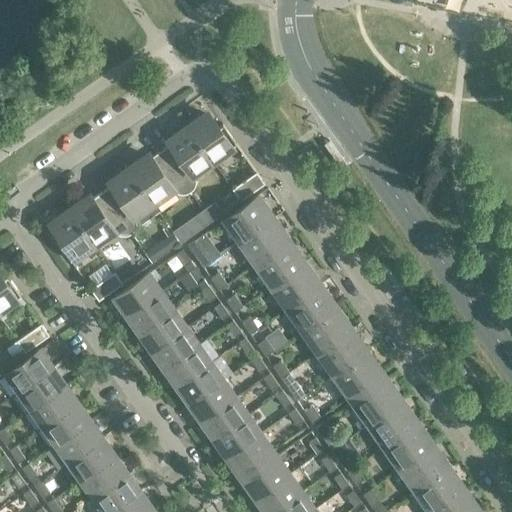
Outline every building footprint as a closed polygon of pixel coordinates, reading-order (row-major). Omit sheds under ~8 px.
[(200,116),(187,125),(212,161),(236,144),(222,124),(221,124),(222,125),(218,128),(209,115),(202,120),(200,116)] [(212,161),(187,125),(174,134),(177,138),(160,150),(191,193),(190,192),(193,189),(195,187),(196,183),(196,180),(195,177),(193,174),(212,161)] [(191,193),(160,150),(144,162),(141,158),(128,167),(153,202),(172,189),(174,192),(177,194),(180,194),(183,195),(187,194),(189,192),(190,193),(191,193)] [(153,202),(128,167),(115,175),(118,179),(101,191),(132,234),(131,233),(134,230),(136,228),(137,225),(137,221),(136,218),(134,215),(153,202)] [(264,183),(256,172),(232,189),(240,200),(264,183)] [(132,234),(101,191),(85,203),(82,199),(69,208),(94,244),(113,230),(115,233),(118,235),(121,236),(124,236),(128,235),(130,233),(131,235),(132,234)] [(273,218),(257,195),(224,218),(240,241),(273,218)] [(94,244),(69,208),(56,217),(59,221),(52,226),(61,238),(58,241),(57,240),(56,241),(70,261),(94,244)] [(289,240),(273,218),(240,241),(256,263),(289,240)] [(173,231),(181,242),(192,234),(185,223),(173,231)] [(162,238),(150,247),(156,257),(169,248),(162,238)] [(205,251),(196,238),(187,245),(196,258),(205,251)] [(304,262),(289,240),(256,263),(272,285),(304,262)] [(191,261),(182,248),(174,254),(183,267),(191,261)] [(320,284),(304,262),(272,285),(287,307),(320,284)] [(204,279),(195,266),(187,272),(196,285),(204,279)] [(218,270),(209,277),(218,290),(227,283),(218,270)] [(90,289),(98,300),(122,283),(114,272),(90,289)] [(160,291),(147,273),(114,296),(127,314),(160,291)] [(0,310),(21,295),(7,275),(6,276),(6,277),(3,279),(0,275),(0,310)] [(216,297),(207,284),(200,290),(209,303),(216,297)] [(335,306),(320,284),(287,307),(303,329),(335,306)] [(173,309),(160,291),(127,314),(140,332),(173,309)] [(234,292),(225,299),(234,312),(243,305),(234,292)] [(229,315),(220,302),(212,307),(221,320),(229,315)] [(351,328),(335,306),(303,329),(318,351),(351,328)] [(185,326),(173,309),(140,332),(152,349),(185,326)] [(249,314),(240,321),(250,334),(258,327),(249,314)] [(241,332),(232,320),(224,325),(234,338),(241,332)] [(16,341),(24,352),(49,335),(40,323),(16,341)] [(197,344),(185,326),(152,349),(165,367),(197,344)] [(367,350),(351,328),(318,351),(334,373),(367,350)] [(254,350),(245,337),(237,343),(246,356),(254,350)] [(265,337),(256,343),(265,356),(274,350),(265,337)] [(210,362),(197,344),(165,367),(177,385),(210,362)] [(52,367),(39,349),(6,372),(19,390),(52,367)] [(383,373),(367,350),(334,373),(350,396),(383,373)] [(266,368),(257,355),(249,360),(258,373),(266,368)] [(280,359),(272,365),(281,378),(290,372),(280,359)] [(222,379),(210,362),(177,385),(189,402),(222,379)] [(65,385),(52,367),(19,390),(32,408),(65,385)] [(279,385),(270,372),(262,378),(271,391),(279,385)] [(402,400),(386,378),(353,401),(369,424),(402,400)] [(235,397),(222,379),(189,402),(202,420),(235,397)] [(296,381),(287,387),(296,400),(305,394),(296,381)] [(77,402),(65,385),(32,408),(44,426),(77,402)] [(291,403),(282,390),(274,396),(283,409),(291,403)] [(247,415),(235,397),(202,420),(214,438),(247,415)] [(417,422),(402,400),(369,424),(385,446),(417,422)] [(89,420),(77,402),(44,426),(57,443),(89,420)] [(312,403),(303,410),(312,423),(321,416),(312,403)] [(304,421),(294,408),(287,413),(296,426),(304,421)] [(260,432),(247,415),(214,438),(227,455),(260,432)] [(102,438),(89,420),(57,443),(69,461),(102,438)] [(324,421),(315,427),(325,440),(334,434),(324,421)] [(433,445),(417,422),(385,446),(400,468),(433,445)] [(4,427),(0,430),(0,437),(6,446),(13,440),(4,427)] [(273,451),(260,432),(227,455),(240,474),(273,451)] [(323,449),(314,436),(307,442),(316,454),(323,449)] [(114,455),(102,438),(69,461),(81,479),(114,455)] [(340,444),(331,450),(340,463),(350,457),(340,444)] [(17,445),(9,450),(18,463),(26,458),(17,445)] [(448,467),(433,445),(400,468),(416,490),(448,467)] [(13,467),(4,454),(0,456),(0,464),(6,472),(13,467)] [(336,467),(327,454),(319,459),(328,472),(336,467)] [(127,473),(114,455),(81,479),(94,496),(127,473)] [(289,474),(276,455),(243,478),(256,497),(289,474)] [(29,463),(21,468),(31,481),(38,475),(29,463)] [(356,466),(347,472),(356,485),(365,479),(356,466)] [(464,489),(448,467),(416,490),(431,511),(464,489)] [(26,484),(17,471),(9,477),(18,490),(26,484)] [(348,484),(339,471),(331,477),(341,490),(348,484)] [(109,511),(139,491),(127,473),(94,496),(104,511),(109,511)] [(271,511),(301,491),(289,474),(256,497),(266,511),(271,511)] [(42,480),(34,486),(43,499),(51,493),(42,480)] [(371,488),(362,494),(372,507),(381,501),(371,488)] [(38,502),(29,489),(21,494),(31,507),(38,502)] [(361,502),(352,489),(344,494),(353,507),(361,502)] [(477,511),(480,511),(464,489),(431,511),(477,511)] [(146,511),(152,508),(139,491),(109,511),(146,511)] [(309,511),(314,509),(301,491),(271,511),(309,511)] [(54,498),(46,503),(52,511),(61,511),(63,511),(54,498)]
